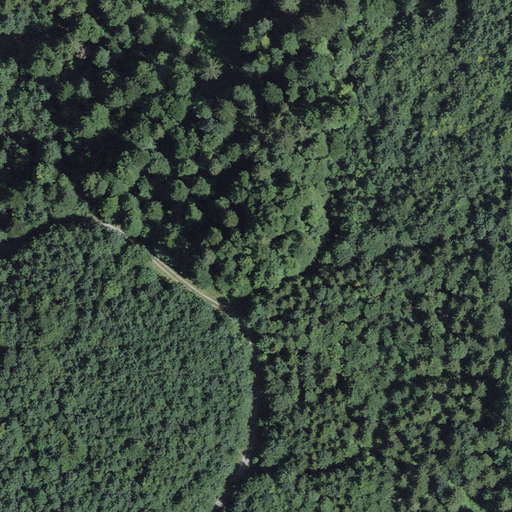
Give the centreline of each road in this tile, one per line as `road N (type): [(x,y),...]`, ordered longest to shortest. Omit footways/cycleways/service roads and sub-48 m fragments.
road 1 (track): [(210,511),(242,466),(250,436),(255,366),(244,325),(127,237),(86,220),(0,243)]
road 2 (track): [(223,307),(271,276),(452,233)]
